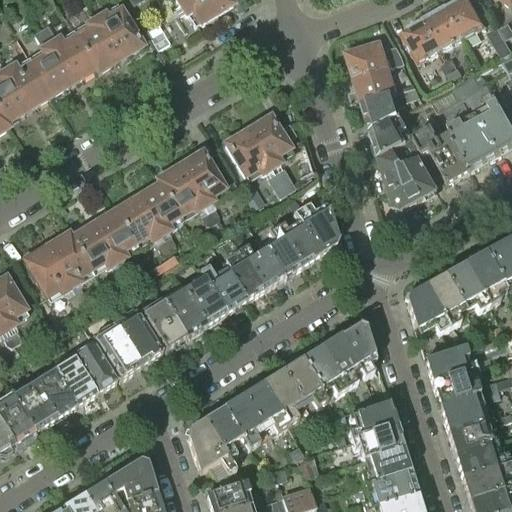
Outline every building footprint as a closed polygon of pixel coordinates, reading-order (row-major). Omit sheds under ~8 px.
[(179,12),(198,0),(176,0),(173,2),(179,12)] [(233,10),(226,0),(198,0),(179,12),(182,18),(185,21),(191,18),(199,31),(233,10)] [(448,11),(445,13),(463,44),(485,31),(467,0),(456,6),(453,6),(448,9),(448,11)] [(511,0),(493,0),(511,15),(511,14),(511,0)] [(117,11),(94,25),(119,66),(142,52),(117,11)] [(440,57),(463,44),(445,13),(434,19),(431,18),(426,21),(425,24),(422,26),(440,57)] [(174,14),(164,20),(168,27),(178,21),(174,14)] [(87,34),(75,42),(94,76),(97,80),(119,66),(94,25),(85,30),(87,34)] [(418,70),(440,57),(422,26),(419,28),(416,27),(412,30),(411,32),(400,39),(418,70)] [(511,35),(508,28),(499,34),(506,46),(511,42),(511,35)] [(47,30),(40,35),(46,45),(53,41),(47,30)] [(511,58),(496,32),(486,38),(501,64),(511,58)] [(39,49),(46,45),(40,35),(33,39),(39,49)] [(94,76),(75,42),(62,50),(58,44),(49,49),(73,89),(94,76)] [(30,69),(50,102),(73,89),(49,49),(39,55),(43,61),(30,69)] [(346,60),(353,84),(387,74),(404,69),(401,60),(396,51),(381,55),(380,49),(346,60)] [(511,59),(501,66),(511,84),(506,86),(511,97),(503,102),(511,119),(511,59)] [(450,75),(446,67),(440,70),(445,78),(450,75)] [(4,76),(27,116),(50,102),(30,69),(17,77),(14,71),(4,76)] [(395,99),(387,74),(353,84),(361,109),(390,100),(395,99)] [(450,88),(456,85),(461,81),(457,74),(451,77),(445,81),(450,88)] [(27,116),(4,76),(0,78),(0,119),(6,129),(7,129),(27,116)] [(511,154),(511,135),(497,108),(480,77),(430,104),(448,135),(450,141),(471,177),(511,154)] [(409,95),(413,105),(419,103),(415,93),(409,95)] [(407,108),(413,105),(409,95),(403,97),(407,108)] [(361,109),(370,138),(399,122),(399,121),(397,122),(390,100),(361,109)] [(0,138),(9,133),(7,129),(6,129),(0,119),(0,138)] [(247,136),(270,175),(280,169),(276,163),(289,155),(269,122),(247,136)] [(413,146),(399,122),(370,138),(394,215),(401,217),(437,197),(421,168),(424,167),(423,165),(413,146)] [(468,179),(471,177),(450,141),(439,147),(432,135),(413,146),(423,165),(431,160),(443,182),(442,182),(447,191),(449,190),(451,193),(470,182),(468,179)] [(270,175),(247,136),(224,149),(244,182),(258,174),(261,180),(270,175)] [(42,157),(39,152),(27,159),(29,164),(42,157)] [(179,172),(203,213),(226,199),(201,158),(179,172)] [(203,213),(179,172),(156,185),(158,190),(159,189),(179,223),(192,214),(195,218),(203,213)] [(137,203),(161,242),(170,236),(166,230),(179,223),(159,189),(158,190),(137,203)] [(252,216),(264,208),(254,192),(241,200),(252,216)] [(151,248),(161,242),(137,203),(114,216),(135,249),(148,241),(151,248)] [(301,234),(319,263),(334,254),(337,248),(325,212),(313,219),(308,211),(292,220),(301,234)] [(207,219),(213,229),(218,226),(218,221),(214,214),(207,219)] [(135,249),(114,216),(92,230),(116,269),(125,263),(122,257),(135,249)] [(213,229),(207,219),(200,222),(204,230),(208,232),(213,229)] [(282,229),(275,234),(301,275),(312,268),(311,268),(319,263),(301,234),(290,241),(282,229)] [(92,230),(70,243),(90,276),(103,268),(107,274),(116,269),(92,230)] [(290,282),(301,275),(275,234),(267,238),(272,247),(262,253),(281,286),(289,281),(290,282)] [(77,284),(90,276),(70,243),(68,239),(45,253),(70,293),(80,288),(77,284)] [(164,248),(170,257),(175,254),(174,249),(171,244),(164,248)] [(170,257),(164,248),(157,252),(161,258),(165,260),(170,257)] [(511,260),(506,250),(485,261),(502,291),(511,286),(511,260)] [(274,290),(281,286),(262,253),(251,259),(246,252),(239,256),(264,298),(275,291),(274,290)] [(70,293),(45,253),(23,266),(48,307),(70,293)] [(239,256),(231,261),(232,263),(224,267),(225,269),(222,271),(224,275),(225,275),(245,308),(252,303),(253,305),(264,298),(239,256)] [(172,261),(171,262),(151,274),(156,281),(177,268),(172,261)] [(493,296),(502,291),(485,261),(465,272),(488,313),(499,307),(493,296)] [(126,270),(120,274),(126,284),(130,282),(130,276),(126,270)] [(476,320),(488,313),(465,272),(445,283),(462,313),(470,308),(476,320)] [(199,278),(203,286),(225,321),(245,309),(245,308),(225,275),(224,275),(213,282),(207,273),(199,278)] [(121,287),(126,284),(120,274),(112,279),(116,285),(121,287)] [(453,318),(462,313),(445,283),(425,295),(447,336),(459,329),(453,318)] [(4,284),(0,286),(0,327),(6,337),(16,331),(15,330),(27,323),(23,317),(24,317),(4,284)] [(205,333),(225,321),(203,286),(183,298),(205,333)] [(74,299),(81,310),(86,307),(85,302),(81,295),(74,299)] [(447,336),(425,295),(408,304),(406,308),(406,309),(418,346),(423,362),(446,355),(441,339),(447,336)] [(162,309),(162,310),(185,346),(205,333),(183,298),(163,310),(162,309)] [(76,313),(81,310),(74,299),(67,303),(71,310),(76,313)] [(165,359),(185,346),(162,310),(142,323),(165,359)] [(113,329),(140,374),(162,361),(134,316),(113,329)] [(118,387),(140,374),(113,329),(91,342),(118,387)] [(497,331),(487,334),(490,343),(500,339),(497,331)] [(358,332),(337,346),(355,374),(356,373),(363,385),(373,379),(366,367),(373,363),(364,335),(358,332)] [(8,341),(15,352),(20,349),(19,343),(15,337),(8,341)] [(8,341),(3,344),(7,352),(11,354),(15,352),(8,341)] [(350,377),(355,374),(337,346),(320,356),(345,396),(357,389),(350,377)] [(91,349),(72,362),(74,365),(96,401),(115,389),(93,353),(91,349)] [(468,367),(464,354),(424,367),(432,391),(478,377),(487,374),(484,364),(474,367),(474,366),(468,367)] [(335,402),(345,396),(320,356),(302,368),(320,397),(328,391),(335,402)] [(96,401),(74,365),(72,362),(51,375),(53,378),(75,414),(76,414),(96,401)] [(319,397),(320,397),(302,368),(281,380),(306,419),(315,414),(326,408),(319,397)] [(75,414),(53,378),(51,375),(30,388),(32,391),(54,427),(75,414)] [(478,400),(475,391),(479,390),(479,387),(481,386),(478,377),(432,391),(438,412),(478,400)] [(297,424),(306,419),(281,380),(262,392),(287,432),(298,425),(297,424)] [(501,385),(503,393),(508,391),(511,389),(511,382),(501,385)] [(493,387),(485,390),(488,397),(496,395),(493,387)] [(54,427),(32,391),(30,388),(9,401),(33,440),(54,427)] [(276,438),(287,432),(262,392),(242,405),(260,434),(270,428),(276,438)] [(488,397),(490,405),(498,403),(496,395),(488,397)] [(482,413),(478,400),(438,412),(447,440),(493,426),(489,416),(482,419),(481,414),(482,413)] [(0,406),(0,432),(13,453),(33,441),(33,440),(9,401),(0,406)] [(252,439),(260,434),(242,405),(223,417),(240,445),(247,457),(259,450),(252,439)] [(395,433),(387,410),(354,421),(347,423),(349,428),(351,428),(354,436),(347,438),(350,447),(395,433)] [(344,426),(340,414),(331,417),(335,429),(344,426)] [(228,452),(240,445),(223,417),(204,428),(228,467),(235,463),(228,452)] [(497,423),(499,429),(511,426),(509,420),(497,423)] [(493,426),(447,440),(454,462),(494,450),(491,440),(489,441),(488,436),(495,434),(493,426)] [(235,477),(228,467),(204,428),(190,437),(187,444),(198,480),(218,469),(226,483),(235,477)] [(0,460),(13,453),(0,432),(0,460)] [(402,456),(395,433),(350,447),(352,456),(356,455),(361,468),(362,468),(402,456)] [(345,448),(342,441),(334,444),(336,451),(345,448)] [(495,449),(494,450),(454,462),(461,486),(509,471),(505,461),(496,464),(493,455),(497,454),(495,449)] [(294,470),(303,464),(296,452),(287,457),(294,470)] [(360,481),(364,494),(409,480),(402,456),(362,468),(365,479),(360,481)] [(305,484),(317,481),(311,463),(303,465),(301,470),(305,484)] [(139,468),(104,489),(112,502),(121,497),(123,504),(153,495),(148,478),(145,470),(139,468)] [(511,479),(509,471),(461,486),(468,509),(510,496),(510,495),(509,489),(504,490),(502,482),(511,479)] [(283,475),(273,478),(276,488),(286,486),(283,475)] [(276,488),(273,478),(263,481),(264,488),(276,488)] [(390,511),(417,504),(409,480),(364,494),(368,507),(362,509),(362,511),(390,511)] [(117,511),(112,502),(104,489),(84,503),(89,511),(117,511)] [(208,511),(245,511),(242,501),(248,500),(245,489),(205,502),(208,511)] [(313,511),(312,508),(312,507),(308,494),(281,503),(281,504),(283,511),(313,511)] [(153,495),(123,504),(125,511),(158,511),(154,498),(153,495)] [(468,509),(469,511),(511,511),(511,497),(511,498),(510,496),(468,509)] [(89,511),(84,503),(68,511),(89,511)]
